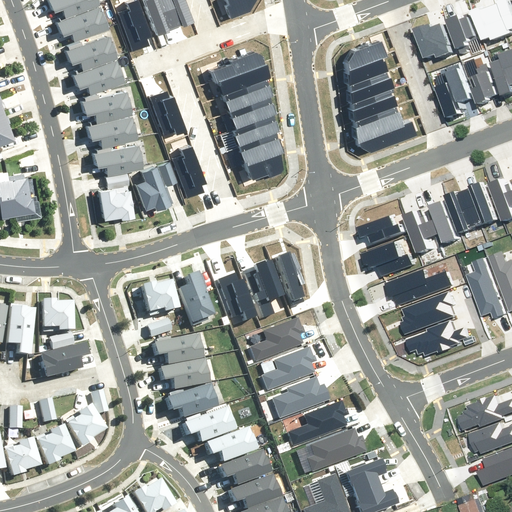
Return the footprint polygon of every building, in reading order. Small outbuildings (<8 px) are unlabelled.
[(63,13),(98,1),(97,0),(47,0),(50,7),(60,4),(63,13)] [(511,0),(503,0),(504,1),(497,4),(508,35),(511,33),(511,0)] [(72,37),(107,25),(99,4),(55,20),(59,31),(68,28),(72,37)] [(487,4),(478,7),(489,38),(497,35),(498,39),(508,35),(497,4),(488,8),(487,4)] [(451,17),(462,48),(472,44),(469,37),(481,32),(475,15),(468,18),(466,12),(451,17)] [(419,27),(430,56),(442,52),(444,56),(458,51),(447,21),(438,24),(437,21),(419,27)] [(80,65),(115,54),(108,33),(63,47),(67,58),(77,55),(80,65)] [(496,60),(509,92),(511,90),(511,48),(503,51),(505,57),(496,60)] [(88,90),(123,79),(116,58),(71,72),(75,84),(85,81),(88,90)] [(469,64),(484,102),(495,97),(495,96),(504,92),(493,62),(482,66),(479,60),(469,64)] [(441,83),(453,116),(469,110),(466,100),(475,97),(463,63),(451,67),(455,79),(441,83)] [(94,117),(130,111),(126,89),(80,97),(82,109),(92,107),(94,117)] [(0,108),(0,139),(10,136),(0,108)] [(98,143),(135,137),(131,115),(85,123),(87,135),(97,133),(98,143)] [(105,172),(142,165),(138,144),(91,152),(93,163),(103,162),(105,172)] [(132,178),(141,203),(151,200),(155,208),(169,203),(154,162),(138,168),(140,175),(132,178)] [(103,174),(105,185),(128,181),(126,170),(103,174)] [(23,173),(0,177),(0,214),(32,209),(30,194),(27,195),(23,173)] [(495,181),(509,218),(511,217),(511,190),(507,177),(495,181)] [(478,187),(471,189),(484,224),(502,218),(488,181),(477,185),(478,187)] [(115,219),(131,216),(126,187),(111,190),(110,187),(97,189),(102,218),(115,216),(115,219)] [(451,193),(465,231),(484,224),(471,189),(465,192),(463,188),(451,193)] [(449,242),(462,238),(448,201),(436,205),(441,218),(434,221),(439,235),(446,233),(449,242)] [(409,214),(423,251),(436,247),(432,237),(439,235),(434,221),(426,223),(421,210),(409,214)] [(507,248),(492,254),(511,305),(511,256),(511,257),(507,248)] [(470,271),(485,313),(495,309),(497,315),(506,311),(486,254),(474,258),(477,268),(470,271)] [(389,281),(395,296),(399,294),(402,302),(454,282),(449,270),(431,277),(427,266),(389,281)] [(178,287),(191,322),(212,314),(195,270),(183,274),(187,284),(178,287)] [(159,310),(175,307),(168,278),(153,282),(152,279),(139,282),(146,311),(159,308),(159,310)] [(403,319),(408,332),(458,313),(454,303),(457,302),(452,290),(405,307),(408,314),(405,315),(406,318),(403,319)] [(56,329),(71,329),(71,300),(56,300),(56,297),(42,297),(43,326),(56,326),(56,329)] [(31,305),(9,305),(8,342),(18,342),(18,352),(30,352),(31,305)] [(251,344),(256,358),(305,340),(301,330),(305,329),(300,315),(265,328),(269,338),(251,344)] [(144,323),(148,334),(168,329),(165,317),(144,323)] [(409,338),(413,350),(420,347),(422,352),(428,350),(429,353),(441,349),(442,351),(455,347),(454,344),(461,342),(460,338),(472,334),(469,326),(457,330),(453,319),(430,327),(431,330),(409,338)] [(49,336),(52,348),(73,342),(69,330),(49,336)] [(167,362),(203,356),(199,334),(153,342),(155,354),(165,352),(167,362)] [(37,354),(43,375),(79,366),(76,356),(86,353),(83,342),(37,354)] [(260,374),(266,389),(314,370),(310,360),(314,359),(309,346),(274,358),(278,368),(260,374)] [(172,386),(208,380),(204,358),(158,366),(160,378),(170,376),(172,386)] [(272,397),(279,415),(329,397),(323,382),(318,384),(315,375),(286,385),(288,391),(272,397)] [(180,415),(215,405),(209,384),(164,397),(167,408),(177,406),(180,415)] [(96,411),(107,408),(102,387),(90,390),(96,411)] [(464,415),(467,425),(483,420),(484,423),(506,416),(506,413),(511,410),(511,397),(503,401),(500,394),(471,403),(472,407),(468,408),(469,414),(464,415)] [(44,421),(55,418),(50,397),(38,399),(44,421)] [(288,428),(293,442),(346,423),(342,413),(346,412),(341,398),(306,411),(309,420),(288,428)] [(101,427),(86,402),(72,410),(74,413),(63,419),(78,444),(89,438),(88,435),(101,427)] [(9,425),(21,426),(21,404),(10,404),(9,425)] [(198,439),(233,427),(226,406),(181,422),(185,433),(195,430),(198,439)] [(472,431),(478,451),(511,439),(511,422),(506,425),(504,420),(472,431)] [(73,450),(62,422),(47,428),(48,430),(36,435),(47,462),(59,458),(58,455),(73,450)] [(221,458),(256,446),(249,425),(204,441),(208,452),(217,449),(221,458)] [(306,457),(310,469),(366,449),(360,433),(356,435),(353,427),(310,442),(315,454),(306,457)] [(2,444),(9,472),(25,468),(24,465),(37,462),(29,434),(16,437),(17,440),(2,444)] [(483,469),(488,480),(511,470),(511,445),(485,456),(489,467),(483,469)] [(235,481),(270,468),(263,448),(218,463),(222,474),(232,471),(235,481)] [(352,493),(377,484),(374,475),(382,473),(377,458),(342,471),(346,484),(349,483),(352,493)] [(302,506),(304,511),(348,511),(335,473),(316,480),(323,499),(302,506)] [(244,506),(279,494),(272,474),(227,489),(231,500),(241,497),(244,506)] [(158,511),(171,502),(154,478),(141,487),(140,485),(129,493),(142,511),(152,511),(157,509),(158,511)] [(381,493),(377,484),(352,493),(356,503),(353,504),(356,511),(371,511),(393,504),(388,490),(381,493)] [(102,511),(134,511),(121,492),(107,502),(110,507),(102,511)] [(286,511),(281,496),(236,511),(286,511)] [(483,511),(479,499),(466,504),(464,497),(458,499),(462,511),(483,511)]
